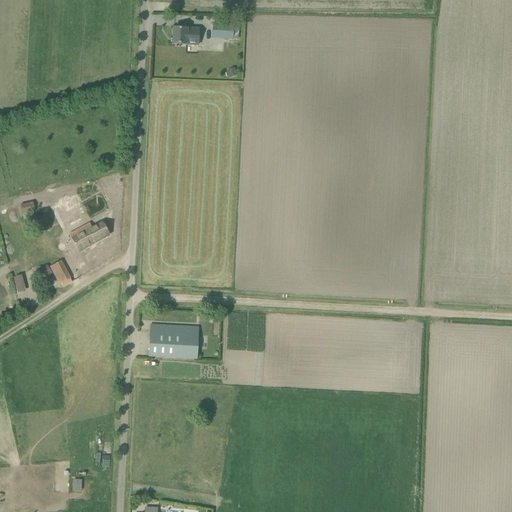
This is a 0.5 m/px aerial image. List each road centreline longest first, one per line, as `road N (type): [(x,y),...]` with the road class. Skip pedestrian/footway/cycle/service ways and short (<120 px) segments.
road 1 (unclassified): [(119,511),(141,0)]
road 2 (unknown): [(128,298),(511,316)]
road 3 (track): [(0,343),(130,261)]
